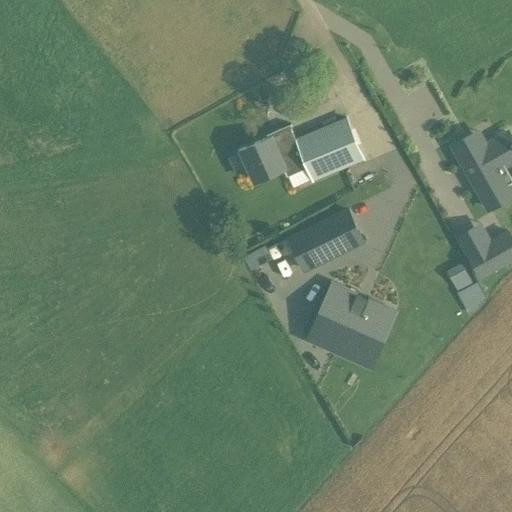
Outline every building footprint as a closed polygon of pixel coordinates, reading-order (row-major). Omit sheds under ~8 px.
[(273,92),(268,94),(275,110),(280,108),(298,100),(290,84),(273,92)] [(288,174),(306,168),(294,139),(295,138),(292,129),(293,128),(291,124),(268,134),(269,136),(239,151),(245,167),(250,165),(257,178),(284,167),(288,174)] [(448,150),(431,159),(460,225),(478,218),(475,207),(481,204),(475,189),(491,183),(482,160),(456,170),(448,150)] [(303,268),(319,261),(311,246),(325,239),(332,254),(362,239),(347,209),(288,238),(303,268)] [(468,265),(460,243),(410,260),(417,286),(468,265)] [(243,256),(251,268),(270,256),(262,244),(243,256)] [(370,367),(396,310),(361,296),(355,310),(338,303),(325,331),(314,326),(307,340),(370,367)]
